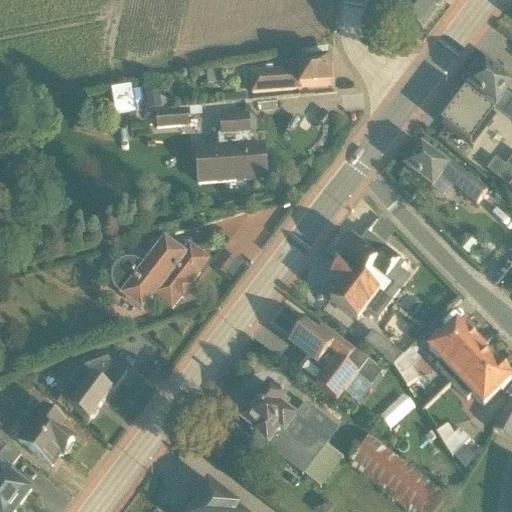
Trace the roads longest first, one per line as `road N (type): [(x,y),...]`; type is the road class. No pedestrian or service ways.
road 1 (secondary): [(93,511),(353,171)]
road 2 (residential): [(353,171),(511,328)]
road 3 (secondary): [(405,103),(483,0)]
road 4 (unclassified): [(405,103),(356,51),(355,0)]
